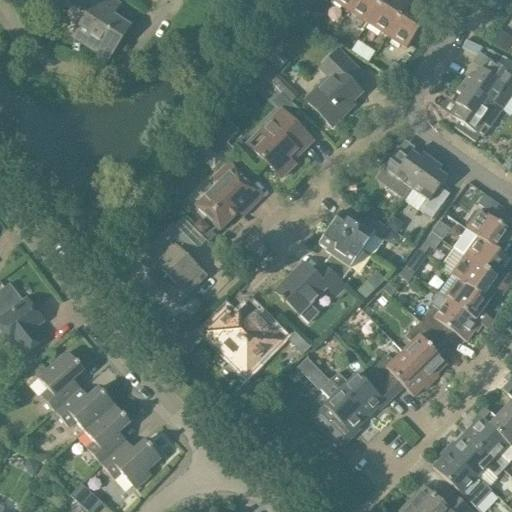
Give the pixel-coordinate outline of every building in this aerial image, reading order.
[(110,0),(79,0),(76,5),(89,13),(72,38),(107,61),(129,28),(114,18),(121,7),(110,0)] [(330,0),(349,12),(356,0),(330,0)] [(368,24),(383,0),(356,0),(349,12),(368,24)] [(408,4),(402,0),(383,0),(368,24),(387,37),(408,4)] [(387,37),(407,49),(428,17),(417,9),(422,0),(410,0),(408,4),(387,37)] [(275,47),(265,58),(281,74),(291,63),(275,47)] [(305,101),(332,128),(345,116),(342,113),(361,93),(353,85),(362,75),(338,51),(326,64),(318,71),(327,80),(305,101)] [(463,84),(492,104),(502,111),(511,96),(511,77),(496,66),(490,76),(480,69),(474,77),(470,74),(463,84)] [(463,84),(457,94),(461,97),(448,115),(459,123),(455,129),(475,143),(480,137),(483,139),(502,111),(492,104),(463,84)] [(247,145),(281,179),(295,166),(292,163),(312,142),(281,111),(247,145)] [(215,120),(209,126),(227,144),(233,138),(215,120)] [(197,139),(198,139),(216,158),(228,146),(227,144),(209,126),(200,135),(197,139)] [(404,200),(432,162),(422,155),(419,159),(411,153),(404,163),(395,156),(380,177),(389,183),(387,187),(404,200)] [(442,169),(432,162),(404,200),(405,201),(412,191),(428,203),(424,208),(435,216),(449,196),(440,189),(447,179),(439,173),(442,169)] [(196,207),(220,232),(239,213),(243,218),(263,198),(229,164),(213,179),(219,184),(196,207)] [(477,205),(492,215),(490,219),(480,211),(466,231),(477,239),(478,238),(498,253),(507,259),(511,252),(511,215),(484,195),(477,205)] [(341,212),(330,229),(363,252),(372,258),(384,241),(382,240),(389,230),(367,216),(361,226),(341,212)] [(393,217),(386,228),(396,235),(404,225),(393,217)] [(173,226),(147,252),(160,265),(148,277),(177,306),(206,278),(187,259),(197,250),(173,226)] [(433,233),(441,239),(447,232),(439,226),(433,233)] [(363,252),(330,229),(319,246),(332,255),(324,266),(342,282),(363,252)] [(383,243),(394,250),(401,239),(390,232),(383,243)] [(432,234),(425,244),(430,247),(434,251),(441,241),(432,234)] [(507,259),(498,253),(478,238),(477,239),(464,257),(508,289),(511,283),(511,279),(502,272),(510,261),(507,259)] [(508,289),(464,257),(451,276),(457,280),(483,298),(489,302),(496,292),(502,297),(508,289)] [(402,266),(410,271),(415,264),(408,258),(402,266)] [(342,282),(324,266),(314,275),(303,264),(275,293),(299,316),(300,316),(308,324),(318,314),(310,306),(327,289),(335,297),(345,287),(341,283),(342,282)] [(482,326),(487,330),(493,322),(482,313),(489,302),(483,298),(457,280),(451,276),(445,272),(440,278),(452,287),(444,299),(448,302),(448,301),(482,326)] [(366,297),(385,281),(379,273),(359,289),(366,297)] [(384,291),(391,298),(396,292),(389,286),(384,291)] [(0,321),(0,323),(11,337),(7,340),(22,358),(47,339),(37,327),(43,322),(27,301),(0,321)] [(448,302),(441,312),(433,306),(421,324),(447,346),(455,335),(466,343),(474,332),(476,334),(482,326),(448,301),(448,302)] [(223,316),(206,333),(242,368),(235,375),(246,386),(263,369),(256,363),(280,339),(249,308),(232,325),(223,316)] [(447,346),(421,324),(406,338),(412,345),(403,354),(432,384),(439,377),(437,375),(447,366),(437,356),(447,346)] [(302,340),(294,348),(303,356),(310,349),(302,340)] [(54,413),(80,390),(73,381),(84,372),(68,354),(38,380),(48,391),(41,397),(54,413)] [(432,384),(403,354),(394,363),(387,356),(372,371),(395,397),(404,388),(413,398),(423,389),(425,391),(432,384)] [(395,397),(372,371),(362,380),(357,375),(348,384),(338,374),(331,381),(368,419),(377,410),(379,412),(395,397)] [(511,402),(505,410),(511,417),(511,380),(510,383),(502,391),(511,399),(511,402)] [(368,419),(331,381),(324,388),(333,398),(319,412),(319,421),(341,444),(350,435),(353,438),(360,431),(358,429),(368,419)] [(80,390),(54,413),(67,428),(75,422),(84,433),(114,407),(99,389),(88,399),(80,390)] [(87,450),(100,466),(126,443),(119,434),(130,425),(114,407),(84,433),(94,444),(87,450)] [(511,417),(505,410),(496,420),(485,409),(478,416),(508,445),(508,446),(511,449),(511,417)] [(511,459),(511,449),(508,446),(508,445),(478,416),(471,423),(473,425),(464,435),(503,472),(510,464),(508,463),(511,459)] [(503,472),(464,435),(455,445),(453,443),(447,450),(477,478),(486,469),(496,479),(503,472)] [(126,443),(100,466),(113,481),(121,475),(135,491),(151,476),(147,472),(161,460),(145,442),(134,452),(126,443)] [(492,492),(477,478),(447,450),(440,456),(442,458),(432,468),(476,509),(492,492)] [(36,478),(44,482),(49,473),(42,469),(36,478)] [(70,497),(86,511),(95,511),(102,505),(81,485),(70,497)] [(424,487),(408,504),(416,511),(471,511),(452,494),(443,505),(424,487)]
